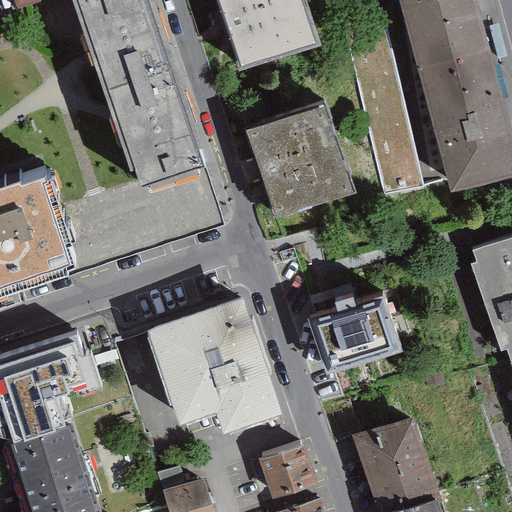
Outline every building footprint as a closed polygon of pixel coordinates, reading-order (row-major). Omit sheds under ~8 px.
[(85,0),(147,176),(214,152),(160,0),(85,0)] [(320,0),(224,0),(247,61),(332,30),(320,0)] [(380,6),(379,0),(343,0),(347,13),(342,14),(389,194),(424,185),(380,6)] [(480,0),(399,0),(417,66),(492,46),(480,0)] [(511,118),(492,46),(417,66),(451,190),(511,174),(511,118)] [(327,86),(251,115),(283,197),(358,169),(327,86)] [(0,254),(73,230),(45,147),(21,155),(19,150),(0,156),(0,254)] [(511,239),(479,251),(484,263),(477,266),(507,352),(511,350),(511,239)] [(283,402),(243,289),(150,321),(181,413),(219,400),(227,422),(283,402)] [(393,289),(318,315),(336,367),(411,341),(393,289)] [(109,334),(104,318),(34,338),(37,347),(41,361),(47,384),(117,364),(109,334)] [(37,347),(34,338),(0,347),(0,427),(5,426),(55,411),(47,384),(41,361),(37,347)] [(511,369),(493,376),(511,431),(511,369)] [(55,411),(5,426),(29,511),(100,511),(70,406),(55,411)] [(412,415),(360,434),(385,503),(437,484),(412,415)] [(302,439),(264,452),(276,488),(314,476),(302,439)] [(213,511),(205,482),(188,487),(182,465),(160,471),(168,497),(171,511),(213,511)] [(447,511),(437,484),(385,503),(388,511),(447,511)] [(284,511),(331,511),(323,488),(281,502),(284,511)]
